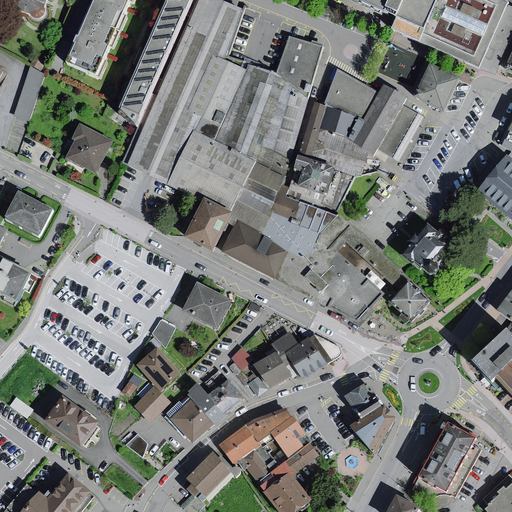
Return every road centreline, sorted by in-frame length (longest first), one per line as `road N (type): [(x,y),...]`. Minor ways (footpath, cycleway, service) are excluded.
road 1 (residential): [(0,158),(336,332)]
road 2 (residential): [(151,511),(176,477),(237,424),(344,380)]
